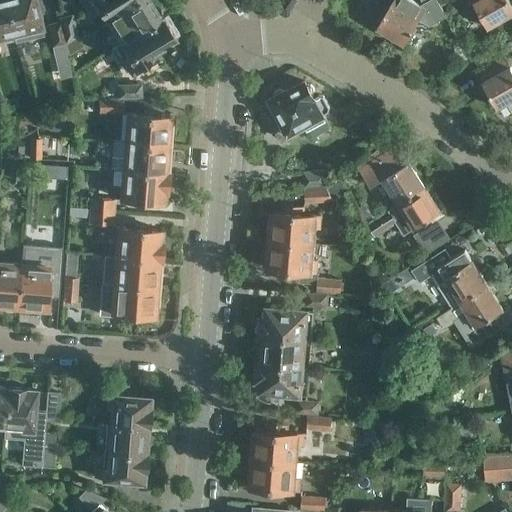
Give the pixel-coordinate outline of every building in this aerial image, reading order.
[(0,0),(0,36),(13,33),(5,0),(0,0)] [(5,0),(13,33),(40,27),(37,14),(44,12),(40,0),(5,0)] [(87,0),(93,9),(101,4),(108,16),(131,0),(87,0)] [(152,0),(131,0),(108,16),(103,19),(110,30),(115,27),(123,40),(161,14),(152,0)] [(438,0),(427,0),(421,4),(415,0),(393,0),(377,27),(404,43),(423,13),(430,25),(447,15),(438,0)] [(511,4),(509,0),(473,0),(489,27),(511,13),(511,4)] [(161,14),(123,40),(131,52),(122,57),(133,73),(147,65),(144,61),(156,54),(155,52),(165,46),(168,48),(174,44),(175,40),(174,39),(177,38),(161,14)] [(61,21),(59,22),(65,44),(75,38),(77,36),(71,15),(59,17),(61,21)] [(49,24),(57,57),(67,55),(68,55),(65,44),(59,22),(49,24)] [(75,38),(65,44),(68,55),(83,45),(77,36),(75,38)] [(491,46),(476,53),(482,62),(495,54),(491,46)] [(476,70),(497,107),(507,102),(511,110),(511,68),(504,54),(476,70)] [(136,78),(121,78),(120,96),(141,95),(140,83),(134,83),(136,78)] [(272,123),(280,137),(304,123),(308,130),(327,120),(323,114),(329,110),(330,106),(324,94),(319,94),(315,96),(313,94),(315,91),(315,86),(311,84),(307,83),(306,80),(288,90),(287,88),(284,90),(280,88),(276,89),(273,92),(273,96),(263,101),(275,122),(272,123)] [(99,111),(123,110),(123,98),(98,99),(99,111)] [(127,111),(125,139),(170,143),(171,127),(168,127),(169,114),(152,113),(153,110),(144,109),(144,112),(127,111)] [(378,170),(398,203),(426,185),(397,140),(394,142),(388,133),(381,137),(378,132),(350,150),(364,170),(374,164),(378,170)] [(29,137),(29,158),(41,159),(41,138),(29,137)] [(110,167),(123,168),(164,171),(165,161),(169,161),(170,143),(125,139),(125,141),(112,140),(110,167)] [(21,164),(17,166),(16,181),(27,182),(29,164),(21,164)] [(164,171),(123,168),(121,198),(137,199),(137,202),(145,203),(145,200),(162,201),(163,190),(167,190),(168,172),(164,171)] [(303,170),(304,187),(327,186),(326,169),(303,170)] [(327,186),(304,187),(305,201),(330,200),(335,201),(334,198),(346,192),(340,178),(327,188),(327,186)] [(426,185),(398,203),(362,226),(360,244),(375,235),(376,236),(398,221),(397,219),(405,214),(414,227),(441,210),(426,185)] [(113,211),(114,198),(90,196),(89,209),(113,211)] [(269,222),(267,239),(312,243),(314,227),(320,228),(321,215),(302,213),(303,207),(284,205),(284,212),(273,211),(272,222),(269,222)] [(113,211),(89,209),(88,221),(113,223),(113,211)] [(421,227),(431,247),(451,236),(441,217),(421,227)] [(116,254),(158,257),(161,258),(163,240),(159,240),(160,228),(143,227),(143,224),(135,223),(135,227),(118,225),(116,254)] [(51,229),(50,239),(48,261),(60,262),(63,230),(51,229)] [(312,243),(267,239),(266,257),(270,257),(269,269),(279,269),(279,275),(297,277),(298,271),(317,272),(318,259),(311,259),(312,243)] [(432,274),(452,306),(488,283),(472,258),(472,259),(465,249),(452,258),(445,248),(412,269),(420,282),(432,274)] [(158,257),(116,254),(114,281),(159,285),(161,268),(157,268),(158,257)] [(76,261),(66,260),(65,275),(75,276),(76,261)] [(0,261),(0,302),(18,304),(21,263),(0,261)] [(21,263),(18,304),(48,306),(50,279),(48,279),(49,265),(21,263)] [(63,300),(64,300),(76,301),(78,276),(75,276),(65,275),(63,300)] [(317,290),(339,291),(341,291),(342,279),(318,277),(317,290)] [(100,297),(99,312),(123,314),(123,311),(129,312),(129,315),(136,316),(136,312),(154,314),(154,302),(158,303),(159,285),(114,281),(113,298),(100,297)] [(451,306),(450,307),(437,316),(443,326),(467,311),(477,325),(504,308),(488,283),(452,306),(452,307),(451,306)] [(308,291),(307,304),(327,306),(328,293),(308,291)] [(260,334),(262,335),(312,338),(314,311),(267,307),(266,317),(261,317),(260,334)] [(312,338),(262,335),(261,348),(264,350),(262,363),(310,367),(312,338)] [(511,351),(500,354),(511,404),(511,351)] [(310,367),(262,363),(257,362),(256,380),(261,381),(260,390),(307,394),(310,367)] [(439,364),(432,368),(437,376),(445,372),(439,364)] [(426,366),(412,365),(411,373),(425,374),(426,366)] [(451,375),(436,381),(441,393),(457,387),(451,375)] [(7,386),(5,424),(20,425),(19,429),(32,430),(35,388),(7,386)] [(48,391),(46,416),(57,417),(60,392),(48,391)] [(111,407),(110,423),(148,425),(150,397),(108,394),(107,406),(111,407)] [(300,399),(299,411),(318,413),(319,400),(300,399)] [(306,428),(331,431),(333,417),(308,414),(306,428)] [(473,421),(458,423),(461,439),(476,436),(473,421)] [(109,434),(108,450),(146,453),(148,425),(110,423),(105,422),(105,434),(109,434)] [(251,439),(250,456),(295,460),(296,444),(303,445),(304,432),(286,431),(286,424),(266,423),(266,429),(255,428),(254,440),(251,439)] [(44,439),(43,444),(54,445),(55,431),(45,430),(44,439)] [(31,438),(30,449),(29,464),(41,466),(43,444),(44,439),(31,438)] [(43,444),(41,466),(53,467),(55,446),(54,446),(54,445),(43,444)] [(102,465),(101,477),(144,480),(146,453),(108,450),(106,465),(102,465)] [(485,455),(486,480),(511,477),(511,454),(510,454),(510,453),(485,455)] [(295,460),(250,456),(248,474),(252,473),(251,485),(261,486),(261,492),(280,493),(281,488),(299,489),(300,476),(294,476),(295,460)] [(423,476),(445,477),(445,463),(424,462),(423,476)] [(447,482),(445,511),(451,511),(460,511),(462,493),(470,494),(470,482),(461,481),(461,483),(447,482)] [(92,509),(89,511),(107,511),(98,503),(105,497),(85,489),(78,496),(92,509)] [(0,506),(11,503),(7,490),(0,491),(0,506)] [(326,496),(302,494),(301,508),(325,510),(326,496)] [(390,509),(390,511),(432,511),(433,511),(433,498),(408,497),(408,510),(390,509)]
